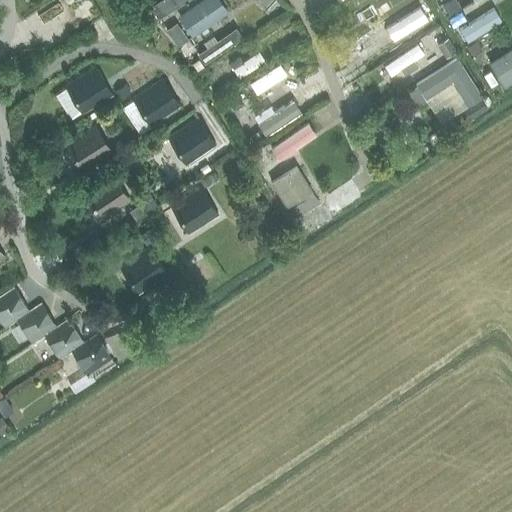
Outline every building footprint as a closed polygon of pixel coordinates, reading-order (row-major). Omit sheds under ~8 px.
[(192,37),(231,9),(224,0),(186,0),(174,9),(167,0),(158,0),(154,3),(164,16),(172,10),(192,37)] [(461,24),(467,36),(494,23),(488,11),(461,24)] [(202,61),(237,38),(230,28),(195,50),(202,61)] [(179,46),(186,56),(208,41),(200,31),(179,46)] [(413,55),(421,52),(418,45),(381,58),(387,73),(416,63),(413,55)] [(511,46),(487,55),(491,67),(482,70),(486,84),(511,75),(511,46)] [(229,64),(235,75),(263,59),(257,48),(229,64)] [(424,96),(435,117),(481,93),(461,54),(406,82),(416,100),(424,96)] [(117,73),(127,90),(148,77),(138,60),(117,73)] [(84,111),(109,95),(94,70),(68,86),(84,111)] [(152,123),(177,106),(161,81),(136,98),(152,123)] [(120,102),(136,131),(148,124),(131,95),(120,102)] [(480,98),(467,106),(463,109),(470,120),(487,109),(480,98)] [(291,99),(258,120),(263,128),(296,107),(291,99)] [(188,162),(212,145),(196,120),(171,137),(188,162)] [(84,169),(109,153),(93,127),(68,143),(84,169)] [(270,182),(286,207),(312,191),(297,165),(270,182)] [(102,218),(127,201),(111,176),(86,193),(102,218)] [(328,191),(339,209),(358,198),(347,179),(328,191)] [(190,231),(215,215),(199,190),(174,206),(190,231)] [(140,291),(165,274),(147,249),(123,267),(140,291)] [(30,310),(29,310),(14,286),(0,295),(0,319),(5,327),(17,319),(30,310)] [(57,326),(41,302),(29,310),(30,310),(17,319),(32,343),(44,335),(57,326)] [(84,341),(68,318),(57,326),(44,335),(59,359),(71,351),(71,350),(84,341)] [(112,358),(101,341),(96,333),(84,341),(71,350),(71,351),(87,374),(112,358)]
